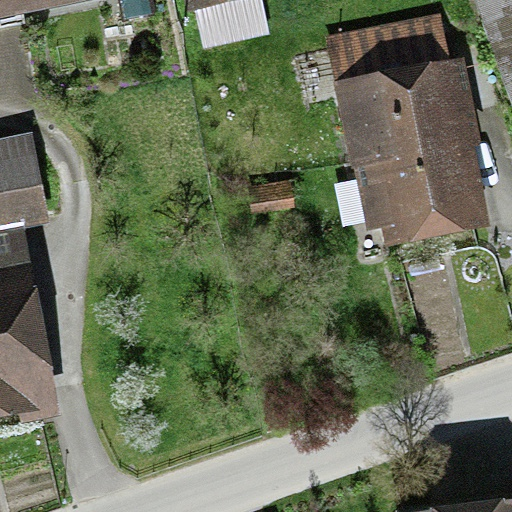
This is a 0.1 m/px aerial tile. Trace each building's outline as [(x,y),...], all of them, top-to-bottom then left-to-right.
[(0,0),(0,46),(137,21),(133,0),(0,0)] [(286,0),(196,0),(205,30),(289,9),(286,0)] [(511,0),(482,0),(511,84),(511,0)] [(469,76),(346,100),(381,270),(504,245),(469,76)] [(44,153),(0,162),(0,444),(43,435),(13,294),(0,296),(0,254),(62,241),(44,153)]
